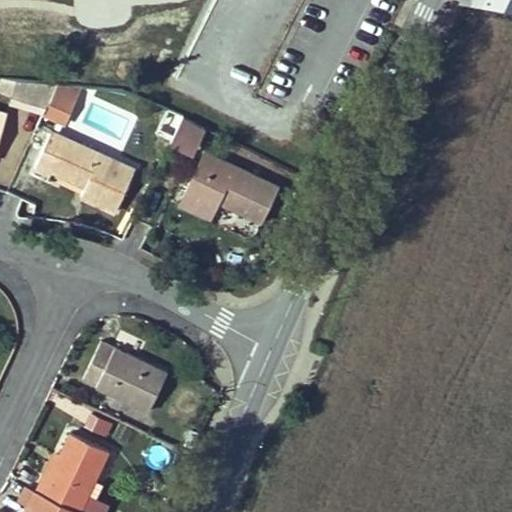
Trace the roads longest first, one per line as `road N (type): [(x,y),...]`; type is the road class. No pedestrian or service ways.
road 1 (tertiary): [(265,345),(429,0)]
road 2 (residential): [(87,260),(265,345)]
road 3 (residential): [(87,260),(0,426)]
road 4 (tertiary): [(197,511),(265,345)]
